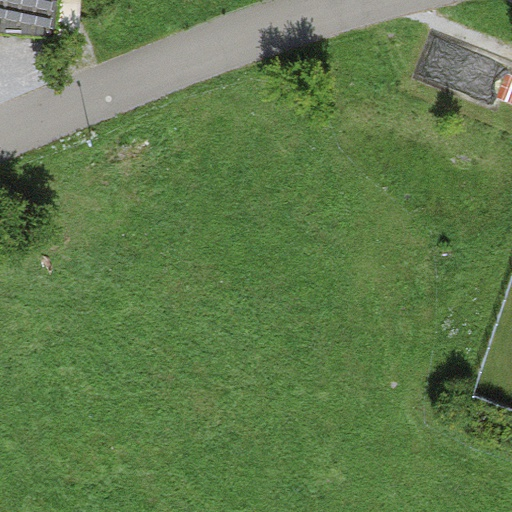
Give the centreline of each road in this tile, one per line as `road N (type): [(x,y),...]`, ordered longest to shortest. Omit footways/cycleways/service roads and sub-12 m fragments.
road 1 (residential): [(0,139),(175,68),(386,0)]
road 2 (track): [(338,13),(511,54)]
